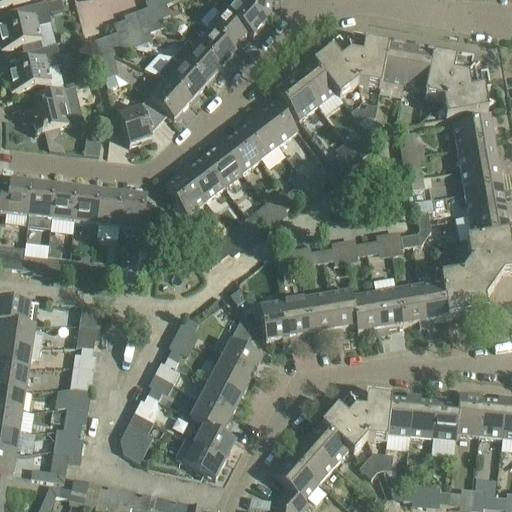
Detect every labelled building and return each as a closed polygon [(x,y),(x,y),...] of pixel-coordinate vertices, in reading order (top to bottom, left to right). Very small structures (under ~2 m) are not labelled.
[(0,0),(0,9),(10,7),(30,2),(29,0),(0,0)] [(165,9),(170,7),(166,0),(157,0),(145,5),(152,25),(162,21),(169,19),(165,9)] [(272,1),(272,0),(234,0),(236,5),(235,10),(228,19),(227,19),(248,38),(247,38),(253,43),(268,26),(272,1)] [(0,49),(1,54),(21,49),(40,44),(36,30),(51,26),(46,5),(13,13),(16,24),(0,28),(0,49)] [(227,19),(228,19),(223,15),(207,32),(210,35),(232,54),(247,38),(248,38),(227,19)] [(162,21),(152,25),(155,34),(166,31),(162,21)] [(139,39),(142,48),(152,44),(149,35),(139,39)] [(236,57),(233,54),(232,54),(210,35),(195,51),(220,74),(236,57)] [(120,45),(117,36),(106,40),(109,49),(120,45)] [(61,69),(57,54),(70,51),(85,54),(86,50),(87,50),(85,40),(43,51),(23,56),(26,67),(5,72),(11,96),(50,87),(46,73),(61,69)] [(337,50),(342,46),(339,41),(333,45),(337,50)] [(366,46),(359,45),(352,43),(351,49),(352,58),(348,59),(346,50),(342,46),(337,50),(331,54),(313,68),(336,97),(335,97),(339,102),(357,88),(380,93),(381,87),(388,50),(366,46)] [(172,61),(180,68),(204,91),(220,74),(187,44),(172,61)] [(109,49),(113,58),(123,55),(120,45),(109,49)] [(331,54),(337,50),(333,45),(328,49),(331,54)] [(403,91),(411,49),(404,47),(403,53),(388,50),(381,87),(403,91)] [(426,95),(432,59),(417,56),(418,50),(411,49),(403,91),(425,95),(426,95)] [(156,79),(166,60),(155,54),(144,73),(156,79)] [(463,65),(455,63),(432,59),(426,95),(425,95),(424,101),(442,104),(445,123),(488,116),(484,93),(482,85),(481,76),(474,77),(468,83),(464,80),(470,74),(472,66),(463,65)] [(156,78),(164,85),(189,108),(204,91),(180,68),(172,61),(156,78)] [(318,111),(335,97),(336,97),(313,68),(301,77),(297,73),(291,77),(318,111)] [(299,125),(318,111),(291,77),(286,81),(289,86),(276,96),(299,125)] [(115,79),(104,83),(107,92),(118,88),(115,79)] [(173,125),(189,108),(164,85),(149,102),(173,125)] [(33,101),(36,113),(20,116),(23,127),(33,125),(36,137),(44,135),(59,131),(73,128),(64,92),(30,101),(31,102),(33,101)] [(81,111),(98,107),(94,92),(77,97),(81,111)] [(278,151),(297,136),(275,107),(261,117),(258,112),(252,117),(278,151)] [(365,112),(362,113),(364,122),(368,121),(374,123),(377,110),(366,108),(365,112)] [(350,116),(358,126),(364,122),(362,113),(359,110),(350,116)] [(150,119),(145,124),(140,111),(118,119),(129,151),(151,143),(149,137),(159,127),(150,119)] [(260,165),(278,151),(252,117),(246,121),(250,126),(238,135),(260,165)] [(457,153),(493,147),(490,131),(496,130),(495,122),(453,129),(457,153)] [(59,131),(44,135),(49,155),(65,157),(59,131)] [(242,178),(260,165),(238,135),(225,145),(222,140),(216,144),(242,178)] [(367,137),(358,144),(365,153),(374,147),(367,137)] [(414,137),(402,139),(404,150),(416,148),(414,137)] [(224,192),(242,178),(216,144),(210,149),(214,153),(201,163),(224,192)] [(460,175),(503,168),(502,161),(496,162),(493,147),(457,153),(460,175)] [(339,159),(330,166),(337,175),(346,168),(339,159)] [(206,206),(224,192),(201,163),(189,172),(185,168),(180,172),(206,206)] [(464,198),(501,192),(498,176),(504,175),(503,168),(460,175),(464,198)] [(323,171),(314,178),(321,187),(330,181),(323,171)] [(187,221),(206,206),(180,172),(174,176),(178,181),(164,191),(187,221)] [(410,184),(422,182),(420,172),(409,173),(410,184)] [(410,184),(412,195),(424,194),(422,183),(410,184)] [(1,184),(0,196),(0,217),(29,221),(33,188),(1,184)] [(33,188),(29,221),(27,231),(50,233),(55,190),(33,188)] [(74,226),(78,193),(55,190),(51,223),(74,226)] [(468,220),(510,213),(509,206),(503,207),(501,192),(464,198),(468,220)] [(97,229),(101,196),(78,193),(74,226),(97,229)] [(295,193),(286,199),(293,208),(302,202),(295,193)] [(119,232),(123,198),(101,196),(97,229),(119,232)] [(123,198),(119,232),(142,234),(146,201),(123,198)] [(286,199),(278,206),(285,215),(293,208),(286,199)] [(510,213),(468,220),(472,242),(508,236),(506,221),(511,220),(510,213)] [(428,216),(416,218),(418,229),(429,227),(428,216)] [(266,230),(259,220),(250,227),(257,236),(266,230)] [(250,227),(242,233),(249,242),(257,236),(250,227)] [(419,235),(427,241),(431,235),(429,227),(418,229),(419,235)] [(462,276),(440,280),(448,322),(463,320),(464,325),(488,321),(485,303),(503,278),(511,276),(511,252),(508,236),(472,243),(466,243),(470,265),(462,276)] [(421,249),(425,244),(417,238),(411,239),(412,251),(421,249)] [(411,239),(400,241),(402,253),(412,251),(411,239)] [(114,274),(113,285),(147,289),(153,242),(148,241),(148,245),(140,244),(138,265),(126,264),(124,275),(114,274)] [(376,245),(365,247),(367,258),(378,257),(376,245)] [(445,253),(453,259),(451,246),(444,247),(445,253)] [(365,247),(355,249),(357,260),(367,258),(365,247)] [(229,257),(222,248),(214,255),(221,264),(229,257)] [(25,255),(11,252),(0,250),(0,271),(22,274),(25,255)] [(331,253),(321,255),(323,266),(333,264),(331,253)] [(32,276),(34,260),(25,259),(26,255),(25,255),(22,274),(32,276)] [(321,255),(311,256),(312,268),(323,266),(321,255)] [(438,265),(451,263),(442,256),(436,257),(438,265)] [(286,260),(276,262),(278,274),(288,272),(286,260)] [(68,280),(69,269),(59,267),(58,279),(68,280)] [(77,281),(79,270),(69,269),(68,280),(77,281)] [(113,285),(114,274),(104,273),(103,284),(113,285)] [(441,286),(419,290),(426,332),(433,331),(432,325),(448,322),(441,286)] [(419,333),(426,332),(419,290),(397,293),(403,330),(418,327),(419,333)] [(230,300),(237,309),(245,302),(238,293),(230,300)] [(387,332),(403,330),(397,293),(374,297),(381,340),(388,338),(387,332)] [(357,338),(358,337),(350,294),(327,298),(335,341),(342,339),(341,334),(356,331),(357,338)] [(381,340),(374,297),(352,301),(351,294),(350,294),(358,337),(373,335),(374,341),(381,340)] [(328,342),(335,341),(327,298),(305,302),(311,339),(327,336),(328,342)] [(38,308),(30,307),(0,302),(0,324),(27,329),(27,328),(34,329),(38,308)] [(296,341),(311,339),(305,302),(282,306),(290,348),(297,347),(296,341)] [(283,349),(290,348),(282,306),(259,310),(265,346),(282,344),(283,349)] [(99,312),(88,310),(82,309),(79,330),(100,333),(102,321),(98,320),(99,312)] [(198,328),(190,324),(188,323),(184,331),(194,336),(198,328)] [(34,330),(34,329),(27,328),(27,329),(0,324),(0,346),(32,351),(39,352),(40,352),(42,340),(33,340),(35,330),(34,330)] [(98,346),(100,333),(79,330),(75,351),(81,352),(82,352),(93,353),(94,345),(98,346)] [(262,362),(245,352),(230,345),(220,364),(252,381),(262,362)] [(39,365),(40,352),(39,352),(32,351),(0,346),(0,368),(28,373),(30,363),(39,365)] [(92,361),(93,353),(82,352),(81,352),(80,360),(74,359),(72,371),(94,375),(96,362),(92,361)] [(168,361),(178,367),(182,359),(172,354),(168,361)] [(174,374),(178,367),(168,361),(164,369),(174,374)] [(242,400),(252,381),(220,364),(210,384),(242,400)] [(0,390),(25,394),(28,373),(0,368),(0,390)] [(88,387),(80,385),(71,384),(69,393),(75,393),(87,395),(88,387)] [(232,419),(242,400),(210,384),(200,403),(232,419)] [(0,412),(22,415),(25,394),(0,390),(0,412)] [(148,400),(158,405),(162,397),(152,392),(148,400)] [(86,403),(87,395),(75,393),(69,393),(69,395),(60,394),(57,413),(61,413),(66,413),(88,416),(90,403),(86,403)] [(478,441),(482,404),(466,403),(467,397),(459,396),(458,403),(459,403),(455,446),(456,446),(456,439),(478,441)] [(409,441),(413,398),(406,398),(406,404),(390,402),(386,439),(387,439),(409,441)] [(432,443),(436,407),(420,405),(421,399),(413,398),(409,441),(432,443)] [(154,413),(158,405),(148,400),(144,407),(154,413)] [(390,402),(366,400),(361,400),(361,404),(353,404),(357,413),(353,415),(349,406),(344,411),(341,408),(321,429),(349,454),(348,454),(353,458),(366,443),(386,445),(387,439),(386,439),(390,402)] [(501,443),(505,401),(498,400),(498,406),(482,404),(478,441),(501,443)] [(511,444),(511,407),(511,406),(511,401),(505,401),(501,443),(511,444)] [(344,411),(349,406),(345,402),(341,408),(344,411)] [(459,403),(458,403),(452,402),(451,408),(436,407),(432,443),(455,446),(459,403)] [(222,439),(222,438),(232,419),(200,403),(190,422),(192,423),(222,439)] [(0,434),(19,437),(22,415),(0,412),(0,434)] [(86,430),(88,416),(66,413),(61,413),(66,414),(64,427),(70,427),(68,434),(69,435),(81,436),(82,429),(86,430)] [(150,425),(134,417),(120,445),(124,459),(129,462),(142,436),(145,439),(150,425)] [(235,445),(222,438),(222,439),(192,423),(187,433),(198,439),(194,448),(225,465),(235,445)] [(334,471),(348,454),(349,454),(321,429),(311,441),(306,437),(302,443),(334,471)] [(0,455),(16,458),(19,437),(0,434),(0,455)] [(79,445),(81,436),(69,435),(68,434),(56,435),(53,455),(60,454),(81,458),(83,446),(79,445)] [(319,488),(334,471),(302,443),(297,448),(301,452),(291,464),(319,488)] [(194,448),(184,444),(175,463),(184,467),(183,468),(215,484),(225,465),(194,448)] [(79,471),(81,458),(60,454),(53,455),(49,477),(56,478),(56,479),(65,480),(67,469),(79,471)] [(0,478),(12,480),(16,458),(0,455),(0,478)] [(368,471),(374,463),(372,458),(364,467),(368,471)] [(391,476),(392,460),(385,459),(384,466),(383,470),(383,475),(391,476)] [(373,475),(377,470),(374,463),(368,471),(373,475)] [(276,471),(271,478),(286,491),(273,506),(282,511),(305,511),(308,509),(304,505),(319,488),(291,464),(281,475),(276,471)] [(373,475),(368,471),(364,467),(359,473),(371,484),(376,478),(373,475)] [(30,483),(43,485),(44,476),(32,474),(30,483)] [(56,478),(49,477),(44,476),(43,485),(55,487),(56,479),(56,478)] [(64,488),(65,480),(56,479),(55,487),(64,488)] [(95,511),(100,489),(87,486),(81,511),(95,511)] [(47,499),(55,500),(59,501),(61,493),(61,492),(50,491),(47,499)] [(117,511),(121,494),(108,491),(107,495),(99,493),(98,501),(106,503),(104,511),(117,511)] [(72,495),(61,493),(59,501),(70,504),(72,495)] [(134,500),(134,497),(121,494),(117,511),(139,511),(140,511),(132,509),(134,500)] [(415,495),(404,494),(403,505),(414,506),(415,495)] [(135,497),(134,497),(134,500),(132,509),(140,511),(142,502),(134,501),(135,497)] [(449,498),(439,497),(438,509),(448,510),(449,498)] [(449,498),(448,510),(459,511),(460,499),(449,498)] [(48,511),(50,511),(55,500),(47,499),(42,509),(48,511)] [(95,511),(104,511),(106,503),(98,501),(95,511)] [(493,511),(495,502),(484,501),(483,511),(493,511)] [(504,511),(505,503),(495,502),(493,511),(504,511)] [(364,511),(378,511),(380,511),(371,503),(364,511)]
